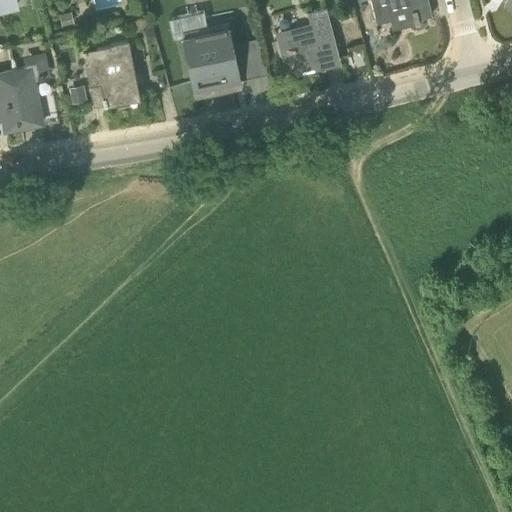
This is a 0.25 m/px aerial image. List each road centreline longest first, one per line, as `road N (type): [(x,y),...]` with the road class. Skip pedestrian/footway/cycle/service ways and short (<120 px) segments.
road 1 (unclassified): [(0,172),(189,143),(481,70)]
road 2 (track): [(434,84),(418,128),(381,144),(363,160),(359,179),(500,511)]
road 3 (track): [(292,120),(0,396)]
